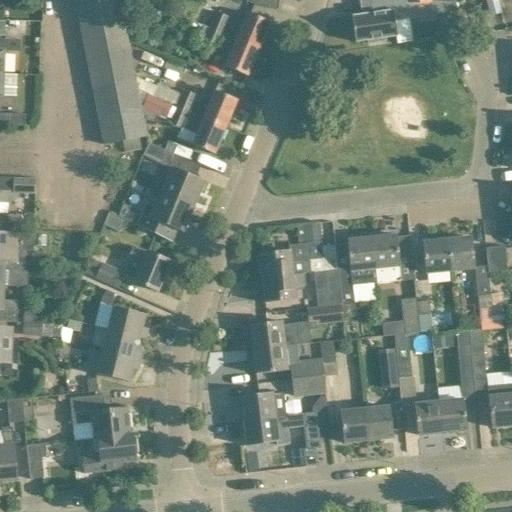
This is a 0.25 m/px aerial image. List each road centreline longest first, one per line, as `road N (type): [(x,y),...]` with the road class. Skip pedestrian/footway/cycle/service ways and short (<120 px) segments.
road 1 (residential): [(241,208),(475,186),(485,176),(500,37)]
road 2 (residential): [(192,511),(192,344),(241,208)]
road 3 (residential): [(241,208),(319,0)]
road 4 (unclassified): [(295,503),(511,479)]
